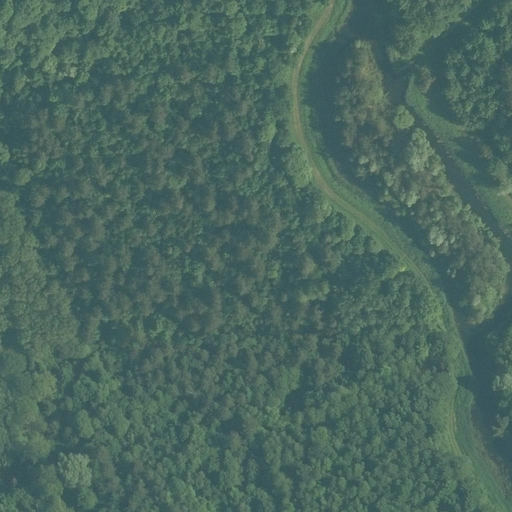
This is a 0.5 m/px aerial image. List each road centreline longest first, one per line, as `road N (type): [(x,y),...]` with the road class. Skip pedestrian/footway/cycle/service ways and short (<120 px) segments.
road 1 (track): [(332,0),(293,80),(302,140),(326,193),(383,229),(423,279),(457,381),(450,407),(455,441),(493,511)]
road 2 (track): [(0,60),(173,12),(263,9),(322,18)]
road 3 (track): [(0,238),(34,398)]
